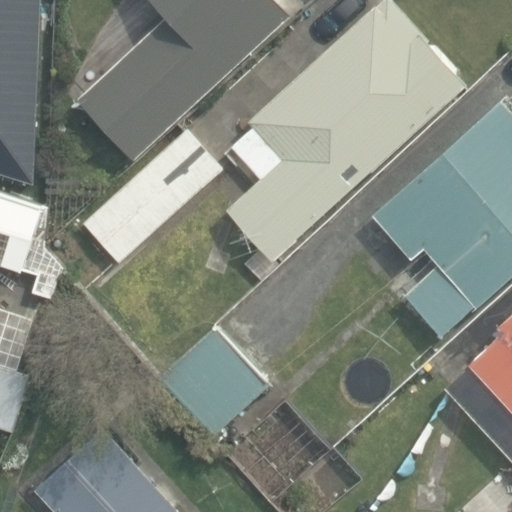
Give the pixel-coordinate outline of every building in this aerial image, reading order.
[(0,0),(0,41),(20,48),(34,0),(0,0)] [(81,99),(136,159),(295,12),(282,0),(160,0),(173,14),(81,99)] [(231,208),(276,258),(471,82),(396,0),(385,0),(253,120),(258,126),(236,145),(265,177),(231,208)] [(410,292),(445,332),(511,274),(511,107),(507,102),(378,213),(416,257),(428,247),(442,263),(410,292)] [(87,219),(123,259),(227,165),(191,125),(87,219)] [(27,266),(51,274),(58,254),(44,206),(0,190),(0,260),(26,270),(27,266)] [(452,382),(511,452),(511,315),(501,325),(508,334),(452,382)] [(163,376),(216,435),(276,382),(222,323),(163,376)] [(0,424),(17,429),(34,373),(0,362),(0,424)] [(39,487),(61,511),(187,511),(107,425),(39,487)] [(322,483),(337,502),(364,480),(348,461),(322,483)]
